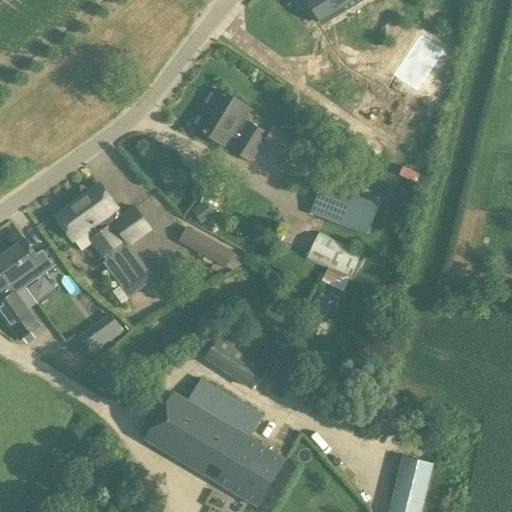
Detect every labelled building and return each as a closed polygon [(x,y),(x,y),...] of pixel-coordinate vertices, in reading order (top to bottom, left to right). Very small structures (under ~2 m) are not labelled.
[(309,0),(322,23),(363,0),(309,0)] [(217,89),(207,106),(209,107),(196,128),(210,137),(224,146),(231,135),(237,138),(230,149),(251,162),(262,144),(284,158),(295,141),(273,127),(269,134),(248,120),(246,123),(243,121),(250,110),(217,89)] [(258,98),(250,111),(284,131),(292,117),(258,98)] [(362,197),(322,183),(309,213),(349,228),(362,197)] [(56,217),(73,240),(74,240),(82,250),(93,242),(106,260),(103,262),(129,298),(156,279),(131,244),(152,229),(135,206),(122,216),(100,185),(56,217)] [(204,205),(192,214),(201,226),(214,217),(204,205)] [(178,241),(226,267),(227,266),(233,269),(247,261),(234,253),(235,252),(187,226),(178,241)] [(328,268),(322,280),(343,291),(362,253),(346,245),(319,233),(307,258),(328,268)] [(24,239),(0,256),(0,312),(21,341),(40,327),(17,295),(54,267),(42,250),(36,255),(24,239)] [(312,307),(332,317),(337,309),(316,298),(312,307)] [(266,314),(278,320),(284,308),(272,302),(266,314)] [(123,333),(111,316),(81,337),(94,355),(123,333)] [(252,389),(271,360),(224,329),(204,358),(252,389)] [(146,440),(258,507),(286,460),(249,437),(263,414),(203,378),(189,401),(174,393),(146,440)] [(421,511),(434,463),(403,456),(388,511),(421,511)]
